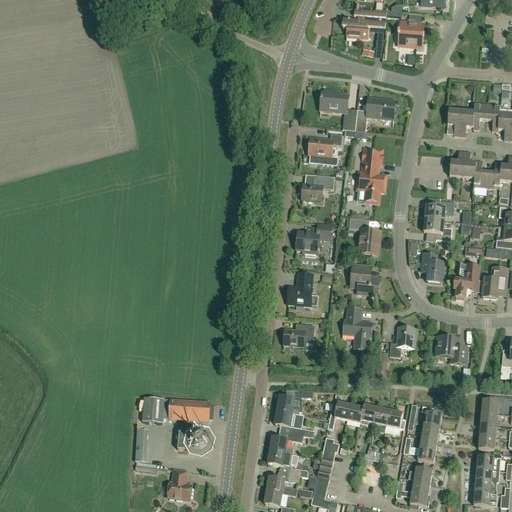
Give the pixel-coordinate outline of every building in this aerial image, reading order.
[(420,0),(420,8),(436,9),(446,10),(446,0),(420,0)] [(386,14),(386,18),(401,19),(401,16),(402,7),(397,7),(391,10),(391,15),(386,14)] [(386,14),(367,13),(354,12),(354,18),(357,19),(356,22),(342,21),(342,30),(347,30),(346,41),(368,42),(368,35),(369,30),(385,31),(386,18),(386,14)] [(421,18),(410,17),(409,26),(420,27),(421,18)] [(420,27),(409,26),(401,25),(399,49),(416,51),(422,51),(423,35),(424,27),(420,27)] [(383,61),(385,31),(369,30),(368,35),(377,35),(375,61),(383,61)] [(362,58),(374,61),(375,54),(364,51),(362,58)] [(472,85),(466,90),(471,95),(477,89),(472,85)] [(502,88),(493,87),(493,94),(502,95),(502,93),(502,88)] [(510,94),(502,93),(502,95),(501,100),(509,101),(510,94)] [(344,116),(342,132),(345,132),(345,133),(354,134),(356,119),(356,117),(346,116),(347,112),(348,99),(331,97),(331,95),(321,94),(319,114),(344,116)] [(356,119),(354,134),(366,135),(368,120),(393,123),(395,104),(368,101),(367,114),(366,120),(356,119)] [(486,123),(488,108),(475,107),(474,115),(473,131),(473,132),(480,133),(481,123),(486,123)] [(498,133),(500,112),(500,109),(488,108),(486,123),(494,124),(493,134),(498,135),(498,133)] [(460,139),(462,114),(449,112),(448,128),(455,129),(454,139),(460,139)] [(510,144),(511,119),(511,112),(500,112),(498,133),(505,134),(505,144),(510,144)] [(473,131),(474,115),(462,114),(460,139),(466,140),(467,130),(473,131)] [(455,129),(448,128),(447,138),(454,139),(455,129)] [(337,161),(331,160),(333,148),(341,149),(342,138),(330,137),(329,143),(310,141),(308,158),(310,159),(319,160),(319,167),(337,169),(337,166),(338,166),(338,164),(337,164),(337,161)] [(375,178),(376,168),(381,168),(381,165),(382,152),(374,152),(364,151),(361,176),(359,176),(357,192),(366,193),(365,205),(375,206),(378,206),(379,194),(384,195),(386,179),(375,178)] [(462,180),(464,155),(458,154),(457,164),(451,164),(449,179),(462,180)] [(474,182),(476,166),(469,165),(470,155),(464,155),(462,180),(474,182)] [(511,185),(511,183),(511,158),(508,158),(508,169),(501,168),(500,184),(511,185)] [(319,160),(310,159),(310,166),(319,167),(319,160)] [(486,191),(487,175),(481,174),(482,164),(476,164),(476,166),(474,182),(474,190),(486,191)] [(499,192),(500,184),(501,168),(501,166),(495,166),(494,175),(487,175),(486,191),(499,192)] [(306,177),(305,185),(305,187),(312,188),(313,178),(306,177)] [(299,188),(298,197),(301,197),(301,203),(321,205),(323,192),(333,193),(334,181),(313,178),(312,188),(305,187),(303,187),(302,188),(299,188)] [(486,191),(474,190),(473,197),(485,198),(486,191)] [(427,209),(439,210),(440,204),(440,202),(428,200),(427,209)] [(425,222),(444,224),(445,218),(453,219),(455,205),(440,204),(439,210),(427,209),(426,209),(425,222)] [(505,231),(511,231),(511,211),(500,210),(499,220),(506,221),(505,231)] [(461,226),(471,227),(472,215),(463,214),(461,226)] [(376,249),(377,235),(369,234),(370,223),(349,221),(348,232),(360,233),(358,257),(370,258),(377,259),(378,249),(376,249)] [(443,230),(444,224),(425,222),(423,235),(426,235),(436,236),(436,243),(450,244),(452,231),(443,230)] [(470,238),(471,227),(461,226),(460,237),(470,238)] [(303,254),(302,259),(317,260),(319,242),(330,243),(331,229),(318,227),(317,237),(298,235),(296,254),(303,254)] [(480,242),(481,231),(473,230),(472,241),(480,242)] [(511,231),(505,231),(500,230),(499,239),(497,239),(496,250),(511,251),(511,231)] [(425,245),(435,246),(436,243),(436,236),(426,235),(425,245)] [(466,249),(465,258),(476,259),(476,257),(482,257),(482,251),(469,249),(466,249)] [(510,262),(511,254),(487,251),(486,259),(510,262)] [(427,275),(426,284),(441,286),(443,266),(437,265),(437,258),(422,256),(421,269),(420,275),(427,275)] [(325,276),(334,277),(334,268),(326,267),(325,276)] [(458,278),(462,279),(462,282),(455,281),(454,293),(454,300),(456,300),(456,302),(463,303),(464,301),(470,301),(471,294),(478,295),(479,284),(481,269),(464,267),(463,268),(459,267),(458,278)] [(350,290),(357,291),(357,297),(377,299),(379,281),(370,280),(371,271),(353,268),(350,290)] [(498,293),(504,294),(507,272),(492,270),(491,282),(484,281),(484,284),(483,295),(482,300),(497,301),(497,299),(498,293)] [(507,272),(504,294),(498,293),(497,299),(506,300),(509,274),(509,272),(507,272)] [(322,285),(333,286),(334,277),(325,276),(323,276),(322,285)] [(297,291),(289,290),(288,307),(310,309),(312,292),(311,292),(312,279),(298,277),(297,291)] [(369,340),(371,340),(372,326),(360,325),(361,313),(347,312),(346,323),(344,323),(343,337),(355,338),(354,352),(368,354),(369,340)] [(296,327),(295,334),(285,333),(283,348),(303,350),(304,342),(313,343),(315,329),(302,327),(296,327)] [(399,330),(398,347),(390,346),(389,356),(389,360),(401,361),(402,351),(413,352),(415,337),(415,332),(399,330)] [(435,359),(450,361),(450,367),(466,368),(468,354),(468,350),(458,349),(459,341),(437,339),(435,359)] [(313,343),(304,342),(303,350),(303,354),(316,355),(317,344),(313,343)] [(511,344),(510,353),(503,353),(502,369),(509,370),(511,370),(511,344)] [(376,380),(387,381),(389,360),(389,356),(379,355),(378,369),(376,380)] [(509,370),(502,369),(501,382),(509,383),(509,370)] [(300,413),(293,411),(295,402),(280,400),(277,414),(298,418),(299,418),(300,413)] [(144,401),(142,425),(163,427),(165,402),(144,401)] [(167,402),(165,421),(185,423),(209,424),(211,406),(167,402)] [(482,416),(498,417),(499,405),(483,403),(482,416)] [(348,424),(351,408),(338,405),(336,414),(332,413),(328,432),(333,433),(335,421),(348,424)] [(360,426),(364,408),(357,407),(357,409),(351,408),(348,424),(360,426)] [(374,426),(377,411),(364,408),(360,426),(367,428),(368,425),(374,426)] [(424,428),(440,430),(442,418),(434,417),(435,412),(423,410),(422,415),(426,416),(424,428)] [(385,435),(387,429),(390,414),(377,411),(374,426),(378,427),(377,433),(385,435)] [(406,423),(402,422),(403,415),(402,413),(397,412),(396,414),(395,415),(390,414),(387,429),(403,433),(406,423)] [(298,418),(277,414),(275,428),(290,430),(289,432),(292,432),(291,437),(304,439),(313,441),(315,435),(302,432),(304,419),(299,418),(298,418)] [(497,429),(498,417),(482,416),(481,428),(497,429)] [(438,442),(440,430),(424,428),(422,439),(438,442)] [(496,441),(497,429),(481,428),(480,440),(496,441)] [(135,465),(137,465),(136,473),(156,476),(157,471),(157,468),(146,466),(148,433),(137,432),(135,465)] [(178,452),(191,453),(193,452),(194,454),(202,454),(204,454),(208,451),(209,445),(204,438),(198,437),(197,437),(195,436),(179,435),(178,452)] [(302,446),(304,439),(291,437),(290,444),(302,446)] [(436,454),(438,442),(422,439),(420,451),(436,454)] [(494,457),(496,441),(480,440),(478,456),(494,457)] [(294,451),(286,450),(288,443),(273,441),(270,454),(292,457),(294,451)] [(322,460),(334,463),(335,457),(336,455),(337,455),(339,447),(334,446),(334,443),(326,441),(324,452),(322,460)] [(410,449),(408,457),(419,459),(420,451),(410,449)] [(433,470),(436,454),(420,451),(419,459),(417,467),(433,470)] [(292,457),(270,454),(269,453),(267,455),(266,459),(267,461),(269,461),(268,467),(280,470),(280,472),(279,472),(279,475),(288,477),(301,479),(301,480),(308,481),(317,483),(317,479),(308,478),(309,476),(307,474),(289,471),(292,457)] [(394,458),(393,462),(386,460),(386,458),(380,457),(379,464),(398,469),(400,459),(394,458)] [(333,469),(334,463),(322,460),(321,466),(333,469)] [(477,472),(493,473),(494,461),(478,460),(477,472)] [(331,475),(333,469),(321,466),(320,473),(331,475)] [(415,483),(430,486),(433,470),(417,467),(416,476),(410,475),(409,482),(415,483)] [(493,473),(477,472),(476,484),(492,485),(493,473)] [(170,486),(168,500),(190,503),(192,488),(186,488),(186,484),(187,475),(174,473),(173,486),(170,486)] [(330,482),(331,475),(320,473),(318,479),(330,482)] [(287,484),(294,485),(299,486),(301,480),(301,479),(288,477),(287,484)] [(330,482),(318,479),(317,479),(317,483),(317,486),(329,488),(330,482)] [(268,488),(267,494),(282,496),(296,499),(298,492),(293,491),(283,489),(284,483),(278,482),(270,480),(269,482),(267,482),(266,488),(268,488)] [(428,497),(430,486),(415,483),(412,495),(428,497)] [(492,485),(476,484),(475,496),(491,497),(492,485)] [(327,495),(329,488),(317,486),(315,492),(327,495)] [(313,494),(298,491),(297,498),(312,501),(313,494)] [(325,502),(327,495),(315,492),(314,500),(320,501),(323,502),(325,502)] [(402,495),(402,493),(397,492),(396,502),(400,503),(401,500),(411,502),(412,497),(402,495)] [(280,510),(282,496),(267,494),(265,507),(280,510)] [(416,511),(425,511),(428,497),(412,495),(412,497),(411,502),(410,511),(416,511)] [(473,509),(490,511),(491,497),(475,496),(473,509)] [(508,511),(510,499),(504,498),(501,498),(500,511),(503,511),(508,511)] [(325,503),(325,502),(323,502),(320,501),(314,500),(312,508),(321,510),(321,511),(326,511),(328,511),(329,509),(330,504),(325,503)]
